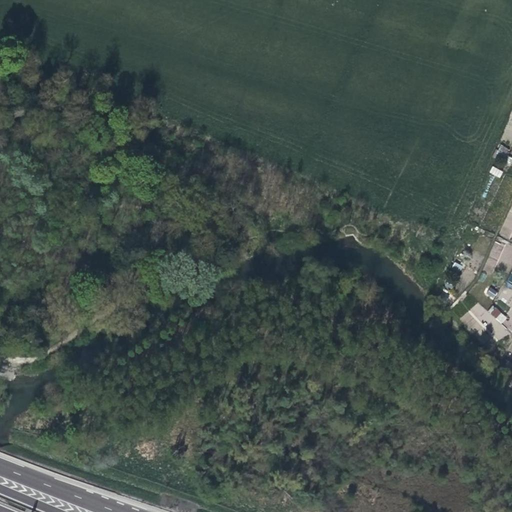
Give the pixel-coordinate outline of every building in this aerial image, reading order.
[(492,166),(489,172),(499,177),(502,171),(492,166)] [(23,224),(22,231),(30,232),(28,246),(32,246),(34,247),(37,226),(23,224)] [(30,264),(32,246),(28,246),(30,232),(22,231),(13,230),(13,234),(0,232),(0,252),(0,253),(0,255),(11,257),(11,262),(30,264)] [(494,299),(497,290),(489,287),(485,295),(494,299)] [(469,311),(479,321),(487,312),(477,302),(469,311)] [(496,307),(490,313),(501,324),(507,318),(496,307)]
